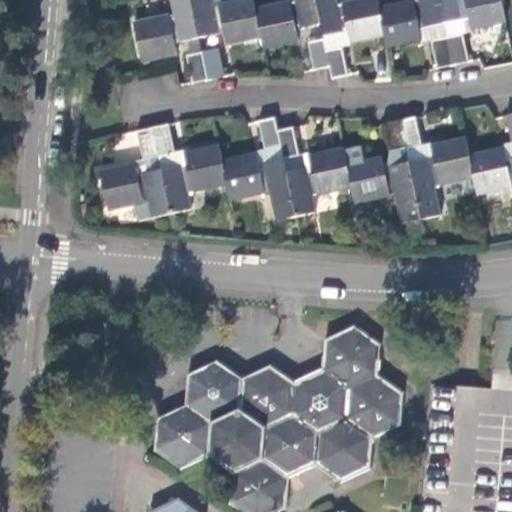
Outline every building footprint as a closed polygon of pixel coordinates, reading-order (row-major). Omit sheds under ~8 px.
[(201,38),(192,0),(173,0),(176,12),(135,21),(143,60),(182,52),(178,38),(182,37),(183,41),(186,41),(201,38)] [(259,12),(256,0),(236,0),(216,5),(214,0),(192,0),(201,38),(221,33),(220,30),(226,29),(229,44),(265,37),(259,12)] [(323,24),(317,0),(298,0),(299,3),(259,12),(265,37),(267,47),(301,39),(298,23),(304,22),(305,28),(323,24)] [(380,6),(378,0),(348,0),(338,2),(338,0),(317,0),(323,24),(326,38),(328,48),(332,66),(334,79),(351,75),(345,45),(352,43),(351,38),(386,31),(380,6)] [(443,18),(439,0),(406,0),(380,6),(386,31),(389,43),(422,35),(423,40),(433,38),(440,67),(454,64),(447,35),(443,18)] [(508,18),(503,0),(439,0),(443,18),(464,13),(464,9),(468,8),(472,26),(508,18)] [(464,13),(443,18),(447,35),(465,31),(473,29),(472,26),(468,8),(464,9),(464,13)] [(471,60),(465,31),(447,35),(454,64),(471,60)] [(201,38),(186,41),(189,57),(204,53),(201,38)] [(316,69),(332,66),(328,48),(326,38),(310,41),(316,69)] [(204,53),(210,81),(227,78),(220,50),(204,53)] [(189,57),(195,84),(210,81),(204,53),(189,57)] [(477,173),(480,189),(511,182),(511,111),(507,112),(511,132),(511,139),(503,141),(504,145),(472,152),(477,173)] [(402,117),(424,214),(441,210),(435,183),(477,173),(472,152),(468,134),(432,142),(432,139),(424,141),(418,114),(402,117)] [(280,128),(277,115),(259,120),(266,146),(256,148),(257,152),(224,159),(229,182),(233,197),(272,189),(277,217),(300,213),(280,128)] [(362,142),(346,146),(356,187),(358,198),(399,189),(405,218),(424,214),(402,117),(387,120),(392,147),(392,158),(386,159),(384,149),(364,154),(362,142)] [(229,182),(224,159),(221,144),(187,152),(186,147),(175,149),(170,123),(154,126),(175,213),(194,208),(190,191),(229,182)] [(317,195),(356,187),(346,146),(346,145),(312,153),(311,149),(301,151),(296,124),(280,128),(300,213),(320,209),(317,195)] [(157,217),(175,213),(154,126),(139,129),(144,155),(136,157),(137,162),(104,170),(113,209),(137,204),(141,220),(157,217)] [(279,511),(288,508),(291,477),(316,464),(343,481),(370,468),(374,438),(402,426),(404,393),(378,376),(382,344),(355,327),(323,340),(321,368),(295,381),(277,370),(269,364),(247,375),(239,378),(215,361),(190,373),(189,388),(187,405),(161,416),(157,434),(154,450),(182,468),(208,455),(234,473),(233,503),(245,511),(279,511)] [(339,511),(204,511),(183,496),(154,511),(342,511),(341,511),(339,511)]
